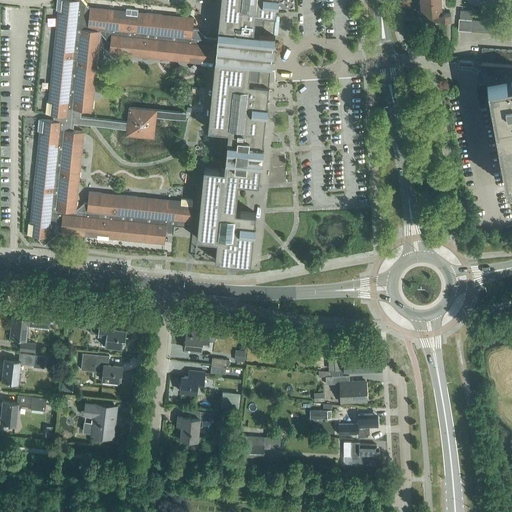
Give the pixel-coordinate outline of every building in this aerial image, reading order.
[(60,231),(60,232),(97,236),(96,238),(108,239),(108,237),(164,243),(165,234),(173,234),(174,226),(190,228),(191,217),(193,202),(192,202),(192,199),(181,198),(181,201),(89,191),(87,203),(85,203),(77,209),(75,209),(83,131),(72,130),(73,122),(127,128),(126,134),(153,137),(155,116),(183,119),(183,113),(129,107),(127,122),(80,117),(81,109),(91,110),(96,64),(98,51),(100,32),(101,33),(108,41),(110,41),(109,53),(201,62),(214,64),(217,39),(205,38),(198,29),(193,29),(194,18),(137,12),(138,10),(126,8),(126,11),(89,7),(89,8),(88,8),(81,0),(57,0),(56,10),(58,10),(53,64),(49,102),(46,102),(45,113),(48,113),(48,114),(54,115),(53,120),(41,119),(39,119),(37,131),(40,131),(30,223),(28,222),(27,234),(29,234),(29,235),(36,236),(43,244),(59,231),(60,231)] [(266,104),(269,83),(262,83),(263,73),(266,73),(266,68),(266,64),(271,64),(274,34),(268,33),(270,14),(276,15),(277,4),(278,4),(278,0),(220,0),(217,39),(214,64),(208,128),(229,131),(225,170),(204,167),(196,238),(217,240),(215,260),(228,261),(228,264),(237,265),(237,262),(250,263),(253,233),(254,233),(255,224),(254,224),(255,213),(235,211),(238,182),(258,184),(260,163),(262,163),(262,154),(261,154),(261,153),(263,153),(263,144),(262,144),(265,113),(267,113),(267,109),(268,104),(266,104)] [(420,0),(421,14),(430,14),(430,20),(450,19),(450,12),(441,13),(440,0),(420,0)] [(471,19),(472,11),(460,10),(460,18),(471,19)] [(511,63),(483,61),(506,185),(511,183),(511,63)] [(48,328),(51,309),(23,306),(22,316),(12,315),(10,337),(26,339),(28,325),(48,328)] [(65,323),(66,315),(56,314),(55,322),(65,323)] [(99,317),(99,318),(92,318),(90,333),(97,334),(106,335),(105,346),(121,347),(122,337),(125,337),(126,328),(112,327),(113,319),(99,317)] [(213,331),(209,330),(209,329),(192,328),(192,332),(190,332),(190,333),(186,333),(185,349),(200,351),(202,341),(208,341),(212,342),(214,341),(215,339),(216,335),(215,332),(213,331)] [(35,352),(36,343),(20,341),(19,350),(35,352)] [(236,350),(235,362),(244,362),(245,351),(236,350)] [(316,359),(316,353),(298,351),(297,357),(316,359)] [(121,374),(122,366),(108,364),(109,355),(84,352),(82,369),(103,371),(102,379),(118,381),(119,373),(121,374)] [(20,363),(33,365),(33,367),(44,368),(45,356),(21,353),(20,361),(4,359),(1,380),(18,382),(20,363)] [(347,356),(334,357),(334,369),(334,371),(374,369),(374,368),(375,368),(374,362),(373,357),(364,357),(364,355),(347,356)] [(226,365),(226,359),(212,357),(211,364),(226,365)] [(203,384),(204,372),(189,370),(188,377),(182,376),(180,391),(196,393),(197,384),(203,384)] [(341,402),(366,400),(365,380),(349,381),(349,375),(326,376),(326,384),(340,383),(341,402)] [(238,412),(240,394),(223,392),(221,410),(238,412)] [(315,402),(323,401),(322,393),(314,394),(315,402)] [(31,409),(39,409),(45,410),(47,398),(17,395),(17,402),(2,401),(0,422),(16,424),(18,405),(31,406),(31,409)] [(94,414),(93,422),(84,421),(83,431),(92,432),(102,433),(102,434),(112,435),(114,419),(116,419),(117,414),(115,413),(116,405),(96,403),(96,404),(87,403),(85,413),(94,414)] [(210,421),(211,412),(191,410),(190,417),(177,415),(176,425),(181,425),(180,438),(197,439),(199,418),(202,418),(202,420),(210,421)] [(321,420),(332,420),(331,410),(321,411),(321,420)] [(377,425),(377,413),(357,414),(358,423),(338,424),(338,434),(358,434),(358,426),(377,425)] [(264,437),(242,436),(242,443),(241,456),(263,457),(264,445),(264,437)] [(360,442),(351,442),(351,455),(352,462),(375,463),(375,455),(377,456),(379,454),(378,448),(377,446),(376,446),(376,444),(360,443),(360,442)]
